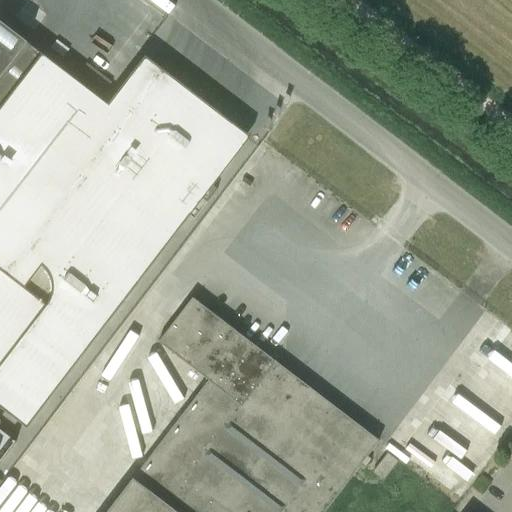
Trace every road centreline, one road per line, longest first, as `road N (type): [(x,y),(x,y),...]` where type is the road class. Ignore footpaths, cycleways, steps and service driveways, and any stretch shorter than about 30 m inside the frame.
road 1 (tertiary): [(189,0),(511,246)]
road 2 (unknown): [(431,185),(313,321)]
